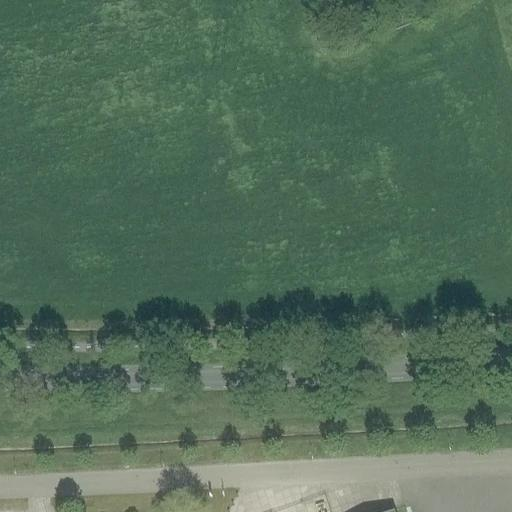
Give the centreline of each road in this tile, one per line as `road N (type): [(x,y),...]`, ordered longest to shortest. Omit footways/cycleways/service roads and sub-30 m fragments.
road 1 (residential): [(0,487),(511,463)]
road 2 (secondary): [(0,379),(511,361)]
